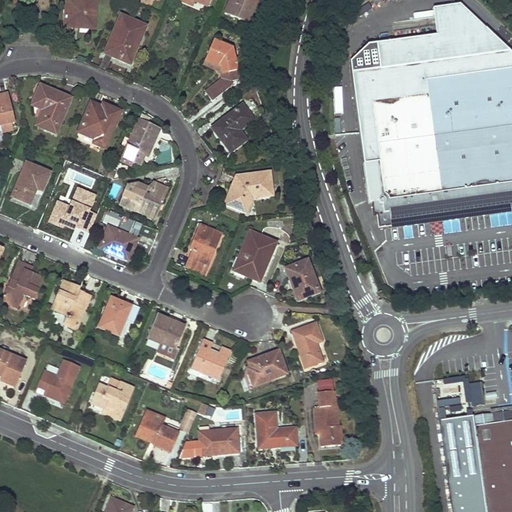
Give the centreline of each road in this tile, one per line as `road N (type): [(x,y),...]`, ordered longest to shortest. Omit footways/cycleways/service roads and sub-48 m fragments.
road 1 (residential): [(0,68),(47,63),(83,70),(152,101),(180,127),(191,171),(145,287)]
road 2 (tertiary): [(314,0),(298,46),(295,125),(335,254),(367,325)]
road 3 (tertiary): [(382,316),(358,275),(308,118),(305,85),(320,0)]
road 4 (residential): [(0,418),(153,480),(279,481)]
road 5 (residential): [(145,287),(0,225)]
road 6 (tertiary): [(373,349),(390,474)]
road 7 (tertiary): [(410,473),(394,348)]
